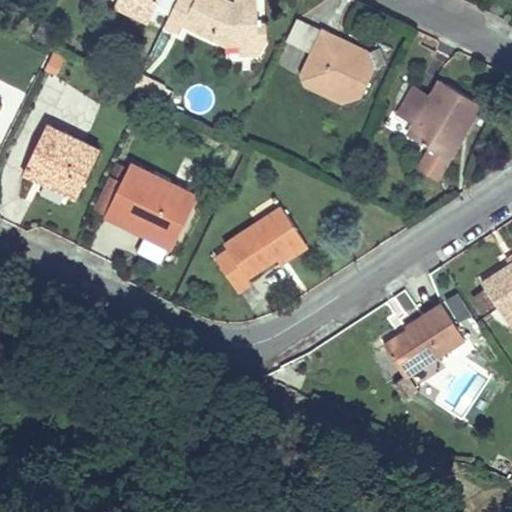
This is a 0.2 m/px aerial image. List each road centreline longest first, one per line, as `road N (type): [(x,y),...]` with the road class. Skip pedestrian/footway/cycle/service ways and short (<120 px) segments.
road 1 (residential): [(511,182),(252,344),(206,342),(0,242)]
road 2 (residential): [(401,0),(511,51)]
